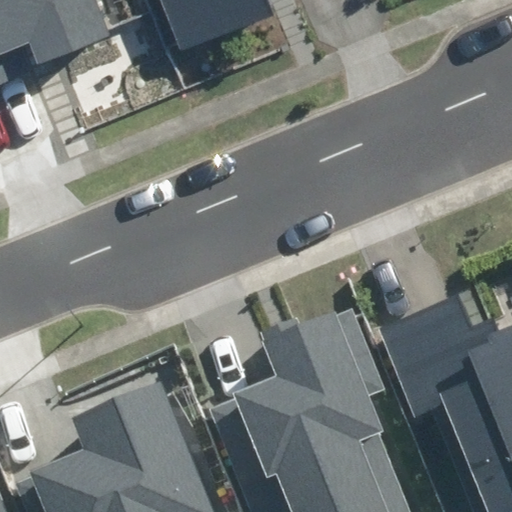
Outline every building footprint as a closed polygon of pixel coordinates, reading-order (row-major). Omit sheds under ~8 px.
[(0,0),(0,81),(7,79),(0,60),(0,54),(30,42),(37,61),(110,33),(96,0),(0,0)] [(159,0),(180,51),(274,14),(267,0),(159,0)] [(433,412),(473,511),(511,511),(511,329),(502,334),(495,318),(473,327),(460,294),(377,328),(415,420),(433,412)] [(253,511),(409,511),(365,400),(387,391),(353,307),(300,329),(293,311),(259,325),(280,379),(211,406),(253,511)] [(19,483),(30,511),(222,511),(167,378),(73,416),(85,445),(30,468),(34,477),(19,483)]
